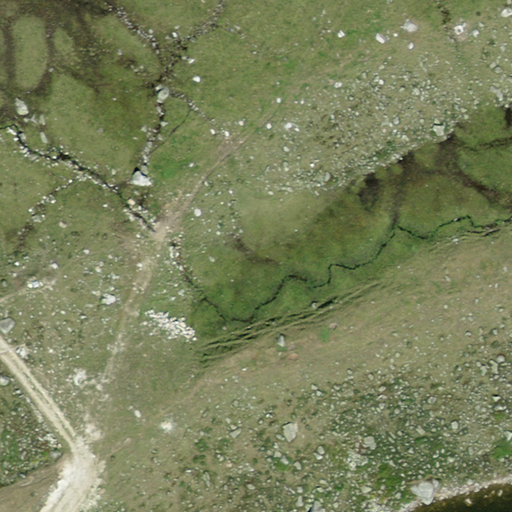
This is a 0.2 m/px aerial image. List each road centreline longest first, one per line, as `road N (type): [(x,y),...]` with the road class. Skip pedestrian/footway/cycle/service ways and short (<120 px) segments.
road 1 (track): [(347,0),(309,69),(195,180),(155,237),(84,475)]
road 2 (track): [(61,511),(84,475),(63,425),(0,351)]
